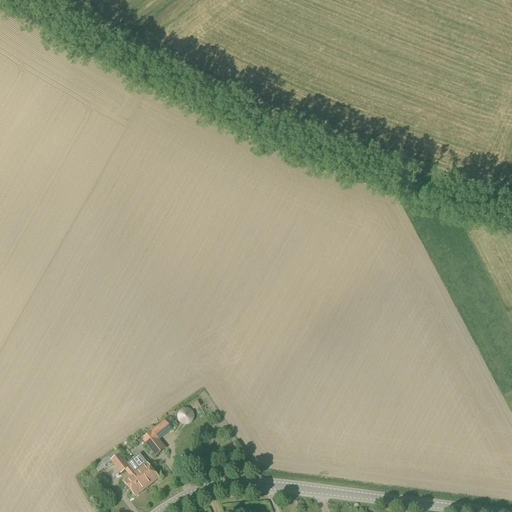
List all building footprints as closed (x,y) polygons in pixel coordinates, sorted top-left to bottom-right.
[(192,411),(200,407),(197,402),(190,405),(192,411)] [(186,423),(194,416),(189,409),(180,416),(186,423)] [(155,457),(166,449),(159,440),(171,430),(164,421),(141,439),(155,457)] [(147,488),(134,472),(127,464),(119,454),(109,461),(120,475),(124,471),(129,476),(122,482),(135,497),(147,488)] [(158,478),(145,463),(139,455),(127,464),(134,472),(147,488),(158,478)] [(94,505),(100,501),(96,495),(90,499),(94,505)]
